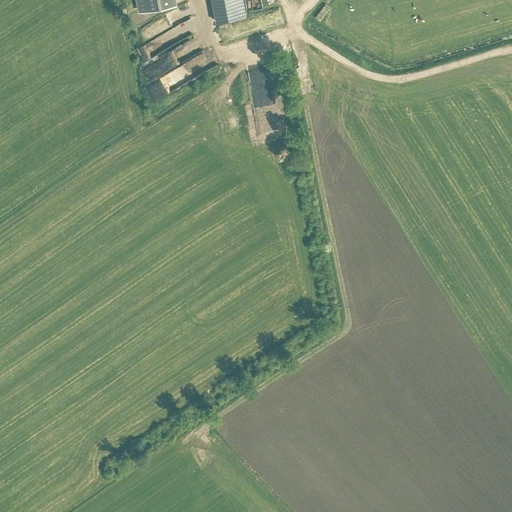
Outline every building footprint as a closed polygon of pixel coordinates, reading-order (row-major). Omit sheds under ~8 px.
[(175,0),(137,0),(140,11),(176,3),(175,0)] [(176,22),(182,19),(181,18),(197,12),(192,0),(171,9),(176,22)] [(212,0),(217,23),(242,18),(238,0),(212,0)] [(284,21),(280,0),(270,0),(274,23),(284,21)] [(156,101),(178,89),(168,71),(206,50),(197,32),(142,63),(154,83),(148,86),(156,101)]
